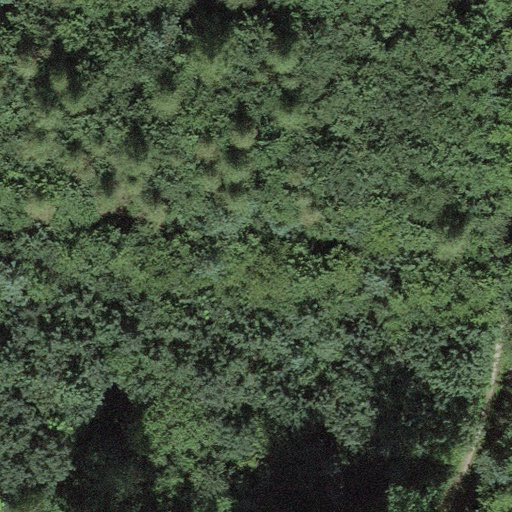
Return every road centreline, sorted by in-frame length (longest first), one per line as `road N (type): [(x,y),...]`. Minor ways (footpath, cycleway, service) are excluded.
road 1 (track): [(511,203),(493,447),(458,511)]
road 2 (track): [(505,0),(511,153)]
